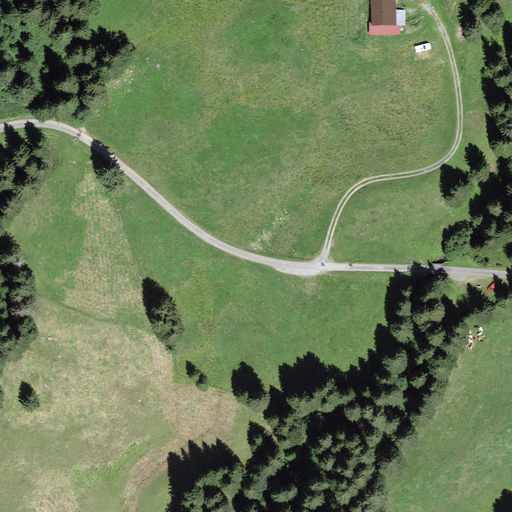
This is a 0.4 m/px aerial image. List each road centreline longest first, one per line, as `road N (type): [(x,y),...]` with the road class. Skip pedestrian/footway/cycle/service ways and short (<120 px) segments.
road 1 (unclassified): [(0,130),(31,123),(65,128),(99,146),(192,226),(261,260),(511,275)]
road 2 (track): [(317,267),(355,188),(437,165),(460,140),(455,62),(425,3)]
